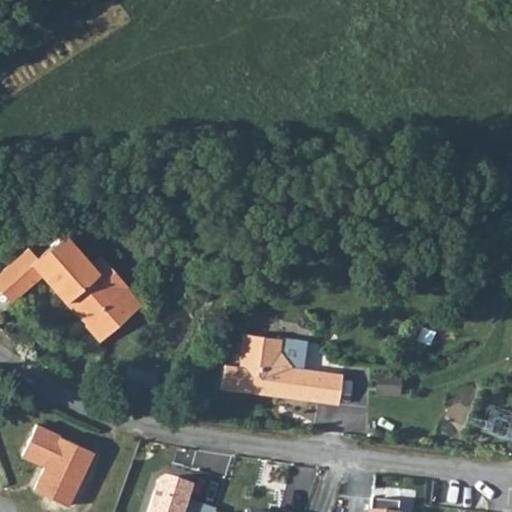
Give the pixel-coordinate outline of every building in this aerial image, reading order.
[(70,233),(57,244),(67,255),(81,244),(70,233)] [(67,255),(57,244),(45,253),(37,244),(0,276),(0,279),(17,301),(47,276),(70,303),(78,297),(96,318),(88,325),(104,344),(146,308),(131,292),(135,288),(106,255),(96,263),(81,244),(67,255)] [(78,297),(70,303),(88,325),(96,318),(78,297)] [(304,342),(246,336),(243,369),(224,367),(222,390),(336,405),(340,403),(342,374),(301,369),(304,342)] [(43,427),(30,451),(53,462),(40,488),(72,506),(99,455),(43,427)] [(188,492),(158,484),(149,511),(212,511),(213,509),(185,501),(188,492)] [(396,511),(397,504),(369,501),(367,511),(396,511)]
